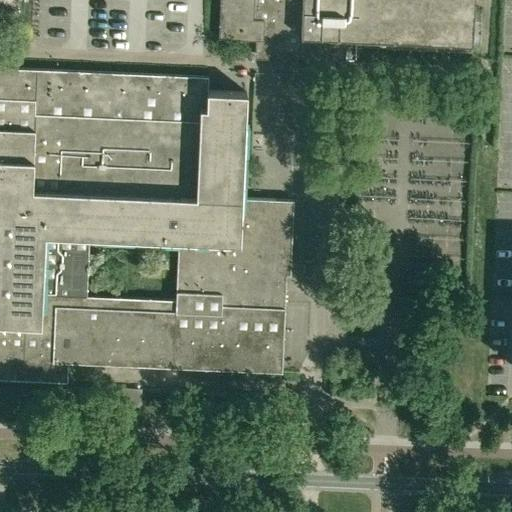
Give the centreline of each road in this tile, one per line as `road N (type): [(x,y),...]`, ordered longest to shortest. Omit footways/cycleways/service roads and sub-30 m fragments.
road 1 (primary): [(309,482),(0,469)]
road 2 (primary): [(511,491),(309,482)]
